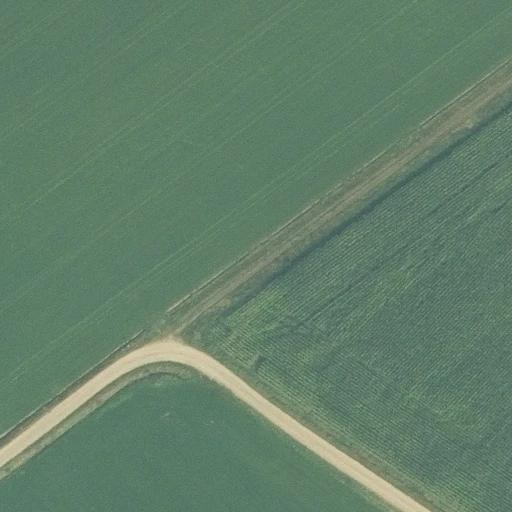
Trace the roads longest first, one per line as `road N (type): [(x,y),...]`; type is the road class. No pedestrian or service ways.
road 1 (track): [(511,76),(176,323),(162,350)]
road 2 (track): [(162,350),(194,356),(231,379),(421,511)]
road 3 (track): [(0,456),(132,356),(162,350)]
